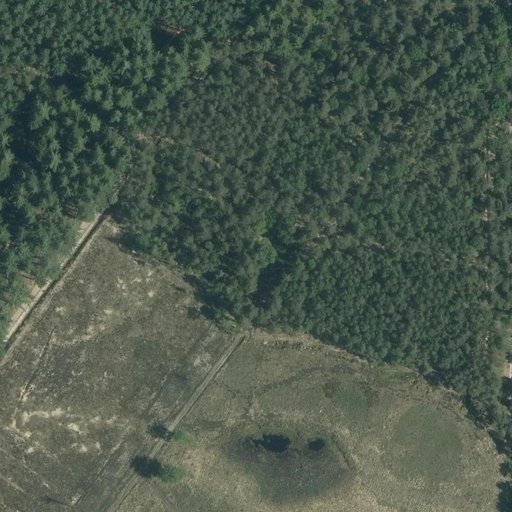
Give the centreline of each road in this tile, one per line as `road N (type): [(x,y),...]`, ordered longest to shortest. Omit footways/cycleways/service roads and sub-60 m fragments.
road 1 (track): [(489,0),(107,511)]
road 2 (track): [(249,0),(0,338)]
